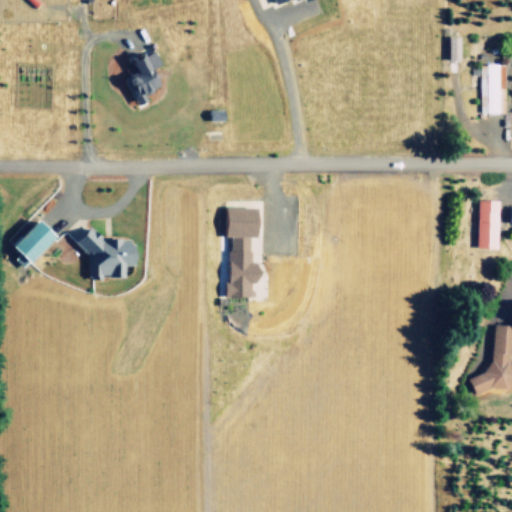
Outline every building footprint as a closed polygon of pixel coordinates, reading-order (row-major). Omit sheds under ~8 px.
[(458,35),(446,36),(447,60),(459,59),(458,35)] [(137,71),(122,77),(135,105),(147,100),(143,92),(161,85),(152,66),(158,64),(152,49),(131,58),(137,71)] [(502,64),(477,64),(477,112),(502,112),(502,64)] [(474,247),(495,247),(496,200),(475,199),(474,247)] [(256,207),(220,207),(220,236),(227,236),(227,280),(223,280),(223,296),(248,296),(248,281),(257,281),(257,261),(248,261),(248,237),(256,237),(256,207)] [(55,236),(40,219),(13,245),(28,261),(55,236)] [(84,236),(85,279),(101,279),(101,277),(123,276),(123,265),(133,265),(132,237),(99,238),(99,228),(85,229),(85,236),(84,236)] [(466,373),(465,389),(508,391),(510,354),(511,354),(511,332),(511,324),(491,323),(488,374),(466,373)]
